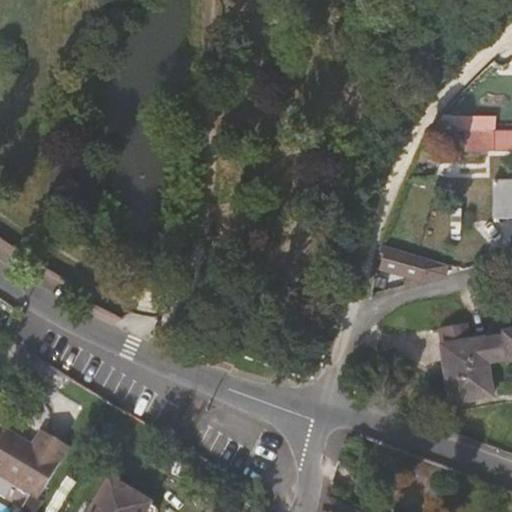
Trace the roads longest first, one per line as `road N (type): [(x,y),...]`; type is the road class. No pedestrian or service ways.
road 1 (tertiary): [(0,277),(212,383),(339,416)]
road 2 (residential): [(352,321),(360,271),(399,160),(448,89),(511,34)]
road 3 (tertiary): [(339,416),(511,478)]
road 4 (residential): [(352,321),(378,303),(511,267)]
